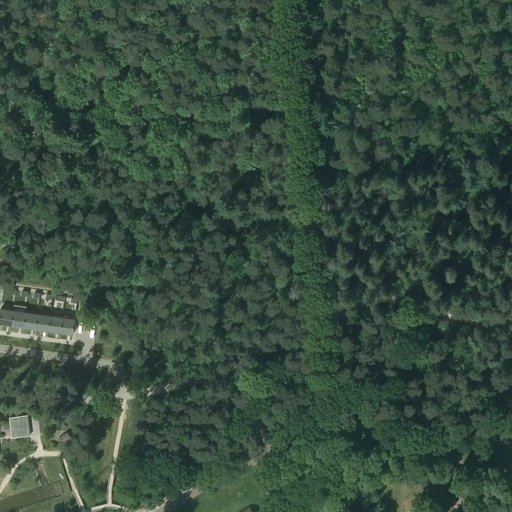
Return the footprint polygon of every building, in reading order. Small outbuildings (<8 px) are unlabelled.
[(14,305),(13,310),(11,325),(23,327),(25,311),(26,307),(14,305)] [(0,311),(0,323),(11,325),(13,310),(0,308),(0,311)] [(35,329),(38,313),(25,311),(23,327),(35,329)] [(38,313),(35,329),(48,331),(50,315),(38,313)] [(48,331),(60,332),(62,317),(50,315),(48,331)] [(75,319),(62,317),(60,332),(73,334),(75,319)] [(9,417),(11,438),(30,436),(28,415),(9,417)] [(264,426),(257,429),(265,445),(272,442),(264,426)] [(60,436),(64,442),(71,438),(67,432),(60,436)] [(456,503),(448,481),(440,483),(438,476),(433,478),(444,508),(456,503)] [(190,483),(180,488),(182,491),(192,486),(190,483)] [(467,492),(460,496),(462,503),(470,500),(467,492)]
